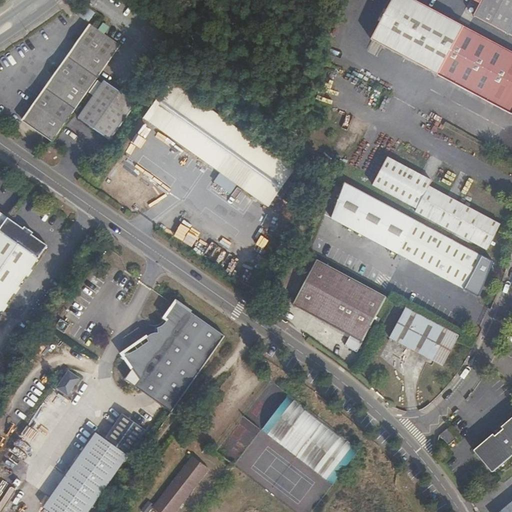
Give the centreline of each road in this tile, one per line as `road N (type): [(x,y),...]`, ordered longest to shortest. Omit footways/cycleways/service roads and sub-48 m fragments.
road 1 (unclassified): [(401,439),(311,360),(0,144)]
road 2 (unknown): [(511,141),(360,60),(359,35),(378,0)]
road 3 (unknown): [(500,318),(321,241)]
road 4 (unclassified): [(401,439),(457,393),(511,286)]
road 5 (track): [(124,511),(184,413),(234,362)]
